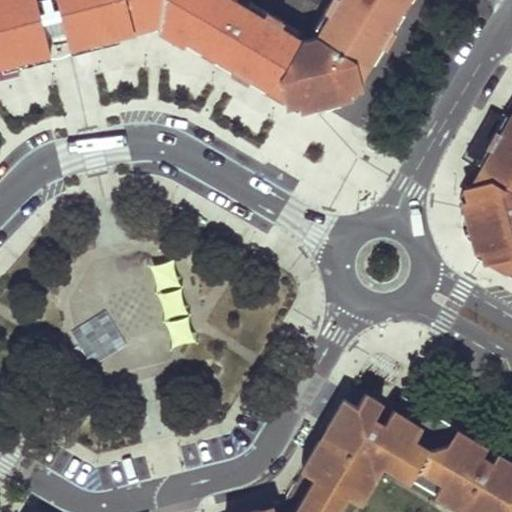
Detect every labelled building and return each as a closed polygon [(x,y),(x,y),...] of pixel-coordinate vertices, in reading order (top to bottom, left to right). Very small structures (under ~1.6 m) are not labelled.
[(49,49),(0,62),(0,69),(125,38),(157,29),(282,103),(301,98),(303,105),(315,102),(346,94),(344,88),(363,83),(412,0),(403,0),(401,4),(397,11),(358,76),(324,85),(317,87),(303,90),(295,92),(283,95),(212,53),(205,49),(159,21),(69,44),(67,41),(48,46),(49,49)] [(0,0),(0,62),(49,49),(48,46),(44,31),(64,27),(67,41),(69,44),(159,21),(205,49),(212,38),(218,42),(212,53),(283,95),(295,92),(303,90),(317,87),(315,79),(323,76),(324,85),(358,76),(397,11),(386,5),(389,0),(394,0),(401,4),(403,0),(332,0),(313,33),(320,38),(314,40),(317,57),(309,59),(306,41),(298,43),(303,36),(243,0),(0,0)] [(397,11),(401,4),(394,0),(389,0),(386,5),(397,11)] [(64,27),(44,31),(48,46),(67,41),(64,27)] [(212,38),(205,49),(212,53),(218,42),(212,38)] [(314,40),(306,41),(309,59),(317,57),(314,40)] [(315,79),(317,87),(324,85),(323,76),(315,79)] [(483,244),(488,264),(511,277),(511,268),(494,259),(485,224),(483,217),(474,183),(511,116),(511,101),(466,182),(471,202),(464,204),(475,246),(483,244)] [(511,116),(474,183),(483,217),(490,215),(492,223),(485,224),(494,259),(511,268),(511,116)] [(490,215),(483,217),(485,224),(492,223),(490,215)] [(356,407),(372,416),(380,403),(365,393),(356,407)] [(315,476),(356,407),(343,398),(301,469),(315,476)] [(511,511),(511,498),(510,497),(511,494),(511,480),(504,477),(489,468),(492,462),(480,455),(485,447),(469,437),(461,450),(448,443),(447,445),(429,449),(427,448),(420,427),(420,426),(393,410),(385,423),(372,416),(356,407),(315,476),(293,511),(335,511),(346,494),(359,502),(382,462),(409,478),(416,465),(443,481),(435,494),(465,511),(483,511),(487,507),(495,511),(511,511)] [(511,464),(511,462),(497,454),(492,462),(489,468),(504,477),(511,464)]
